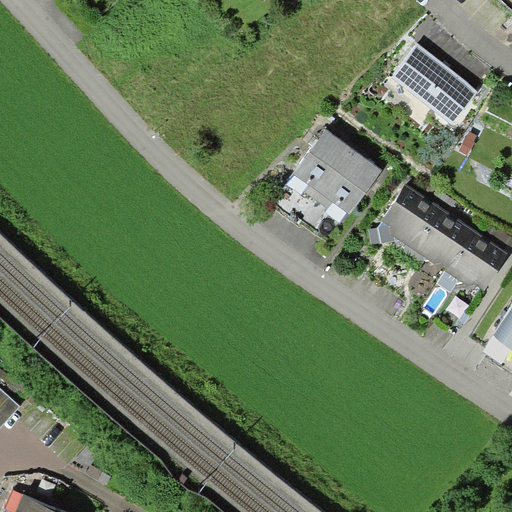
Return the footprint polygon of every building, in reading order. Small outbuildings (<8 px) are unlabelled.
[(392,77),(452,125),(478,92),(418,43),(392,77)] [(316,199),(353,149),(326,129),(294,174),(310,185),(305,191),(316,199)] [(477,135),(470,131),(460,150),(468,154),(477,135)] [(353,149),(316,199),(326,207),(331,201),(350,214),(383,170),(353,149)] [(421,195),(449,214),(458,201),(430,183),(421,195)] [(479,286),(485,290),(508,253),(483,237),(449,214),(421,195),(406,184),(382,221),(391,226),(392,235),(400,240),(435,264),(443,264),(448,267),(445,270),(459,279),(469,286),(479,286)] [(372,245),(400,240),(392,235),(391,226),(382,221),(378,227),(369,229),(372,245)] [(511,236),(492,223),(483,237),(508,253),(511,247),(511,236)] [(450,292),(459,279),(445,270),(436,283),(450,292)] [(511,307),(493,336),(511,348),(511,307)] [(511,389),(511,373),(485,356),(474,372),(508,395),(511,389)] [(0,427),(1,428),(21,406),(0,387),(0,427)] [(6,509),(13,511),(15,511),(23,494),(14,490),(6,509)] [(64,511),(23,494),(15,511),(64,511)]
